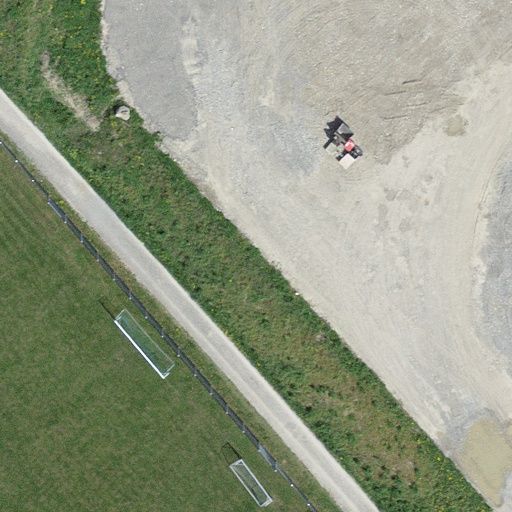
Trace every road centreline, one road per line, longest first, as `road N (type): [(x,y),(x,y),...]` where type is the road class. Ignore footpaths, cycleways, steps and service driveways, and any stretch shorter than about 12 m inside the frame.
road 1 (tertiary): [(173,0),(211,112),(511,445)]
road 2 (track): [(0,108),(365,511)]
